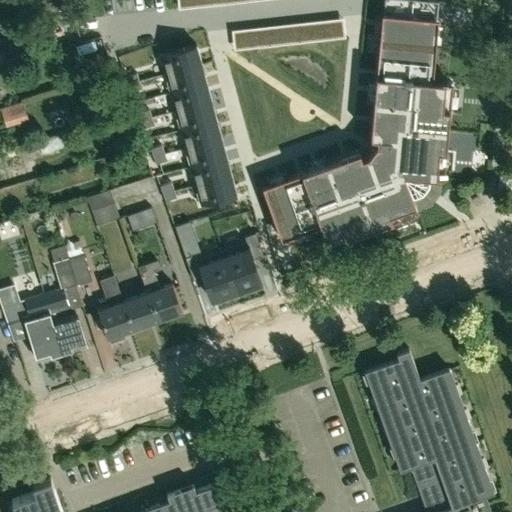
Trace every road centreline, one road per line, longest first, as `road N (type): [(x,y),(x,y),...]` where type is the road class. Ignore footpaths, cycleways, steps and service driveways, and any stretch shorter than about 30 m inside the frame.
road 1 (residential): [(222,354),(511,255)]
road 2 (residential): [(0,433),(222,354)]
